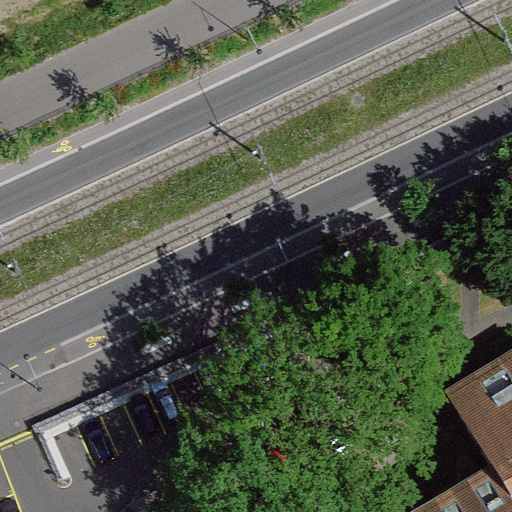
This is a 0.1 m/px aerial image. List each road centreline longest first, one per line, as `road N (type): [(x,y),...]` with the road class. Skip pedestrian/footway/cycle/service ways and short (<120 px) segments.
road 1 (secondary): [(0,360),(511,121)]
road 2 (secondary): [(432,0),(0,203)]
